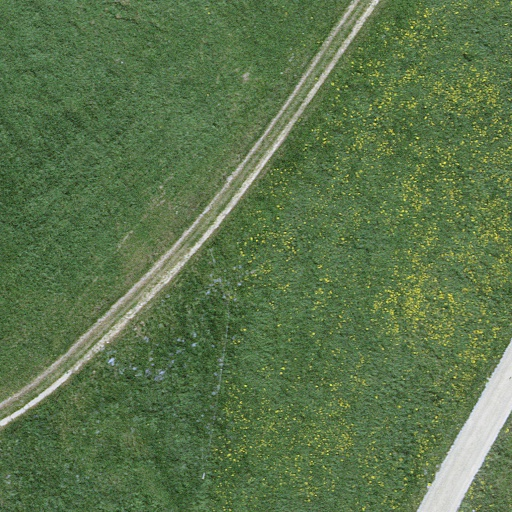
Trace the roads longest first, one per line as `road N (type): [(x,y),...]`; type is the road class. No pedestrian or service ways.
road 1 (track): [(0,435),(178,265),(379,0)]
road 2 (track): [(511,380),(437,511)]
